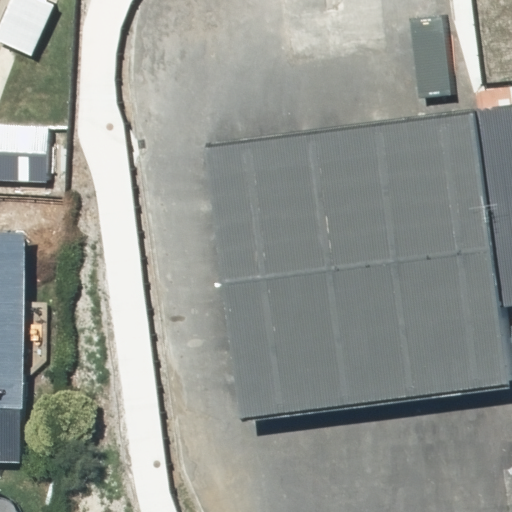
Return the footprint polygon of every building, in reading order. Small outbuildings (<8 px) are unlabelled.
[(218,152),(253,424),(511,391),(511,334),(509,309),(511,308),(511,0),(459,0),(475,119),(218,152)] [(67,62),(67,45),(54,45),(55,62),(67,62)] [(71,121),(70,66),(31,66),(31,121),(71,121)] [(53,130),(0,128),(0,180),(51,182),(53,130)] [(0,465),(26,467),(33,240),(0,238),(0,465)]
